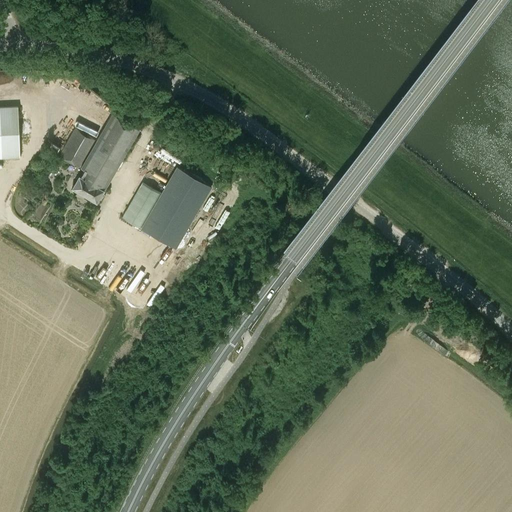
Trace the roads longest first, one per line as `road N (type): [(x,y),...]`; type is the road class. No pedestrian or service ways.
road 1 (secondary): [(127,511),(172,428),(290,255),(486,0)]
road 2 (tertiary): [(4,43),(97,55),(194,91),(404,242),(511,338)]
road 3 (unknown): [(0,210),(81,254),(111,219)]
